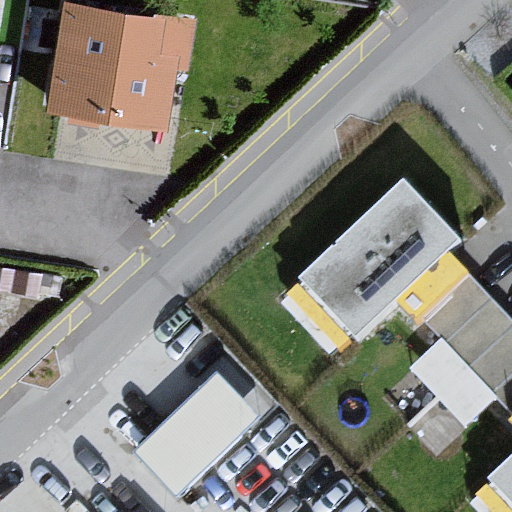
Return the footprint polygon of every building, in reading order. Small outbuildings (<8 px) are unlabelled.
[(197,24),(65,0),(57,0),(44,109),(160,124),(173,72),(192,68),(197,24)] [(465,248),(411,190),(307,285),(362,344),(409,303),(453,262),(465,248)] [(511,333),(511,326),(453,262),(409,303),(472,371),(511,333)] [(511,333),(472,371),(511,415),(511,333)] [(220,384),(135,465),(180,509),(263,429),(220,384)] [(511,474),(497,488),(511,503),(511,474)]
